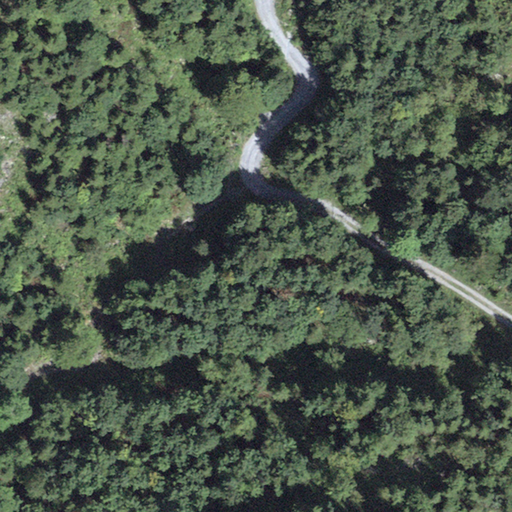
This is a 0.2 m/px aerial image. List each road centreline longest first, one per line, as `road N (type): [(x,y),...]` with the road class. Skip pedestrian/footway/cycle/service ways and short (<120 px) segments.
road 1 (track): [(252,184),(270,198),(328,212),(511,323)]
road 2 (track): [(263,0),(311,84),(252,149),(252,184)]
